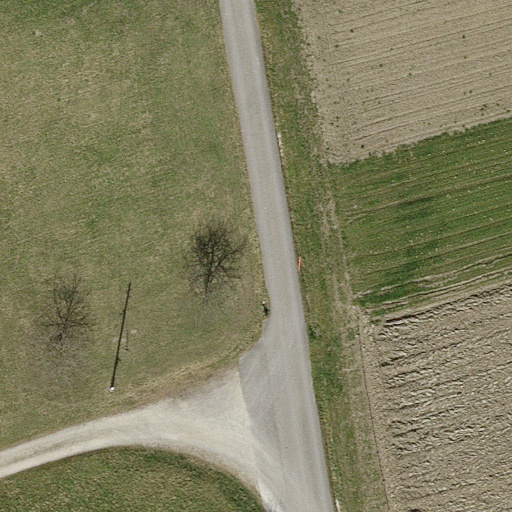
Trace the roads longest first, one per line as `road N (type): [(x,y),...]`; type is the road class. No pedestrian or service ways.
road 1 (track): [(248,0),(301,378)]
road 2 (track): [(301,378),(0,472)]
road 3 (track): [(301,378),(326,511)]
